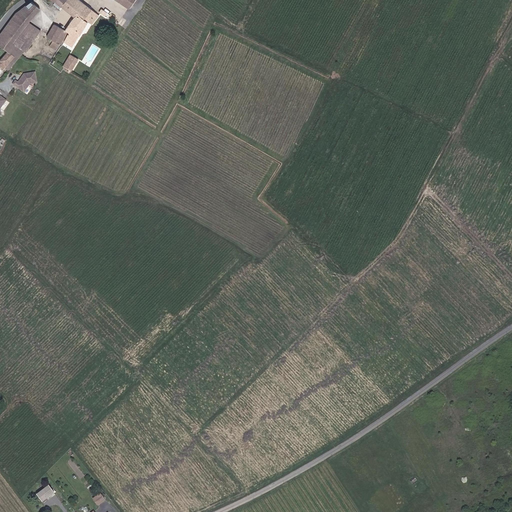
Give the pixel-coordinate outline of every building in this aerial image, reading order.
[(61,10),(61,11),(69,0),(55,0),(52,4),(54,5),(53,7),(59,13),(61,10)] [(91,30),(96,20),(71,0),(69,0),(61,11),(74,22),(65,35),(68,37),(70,38),(69,41),(67,40),(63,48),(72,53),(88,28),(91,30)] [(138,3),(140,0),(107,0),(128,15),(138,3)] [(24,57),(40,36),(29,27),(40,13),(31,5),(16,17),(2,37),(0,38),(0,50),(7,56),(0,64),(0,72),(2,74),(3,72),(6,74),(22,55),(24,57)] [(104,22),(106,19),(100,14),(98,18),(104,22)] [(59,50),(60,51),(68,37),(65,35),(54,29),(47,43),(52,46),(49,51),(55,55),(59,50)] [(63,68),(71,72),(80,57),(78,61),(70,57),(63,68)] [(27,93),(34,91),(31,81),(23,82),(21,84),(21,85),(19,87),(18,87),(16,90),(13,88),(11,91),(21,100),(27,93)] [(0,119),(1,113),(8,107),(0,97),(0,119)] [(55,498),(50,491),(38,500),(43,508),(55,498)] [(92,504),(97,510),(104,505),(99,498),(92,504)]
